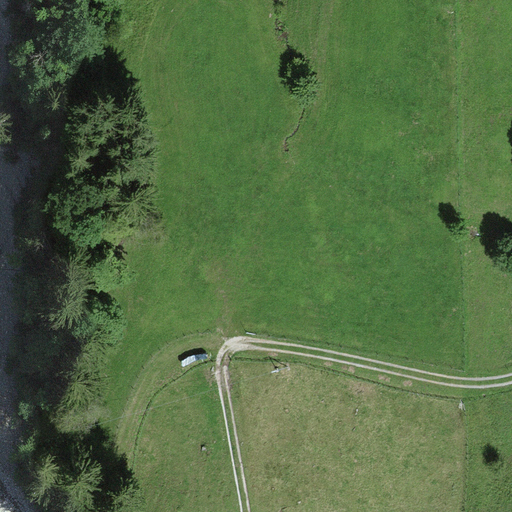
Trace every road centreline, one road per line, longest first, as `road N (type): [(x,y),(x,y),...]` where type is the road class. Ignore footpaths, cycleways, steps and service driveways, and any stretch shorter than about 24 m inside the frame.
road 1 (track): [(511,377),(453,386),(234,345),(218,358),(218,380),(243,511)]
road 2 (track): [(107,477),(153,371),(191,344),(234,345)]
